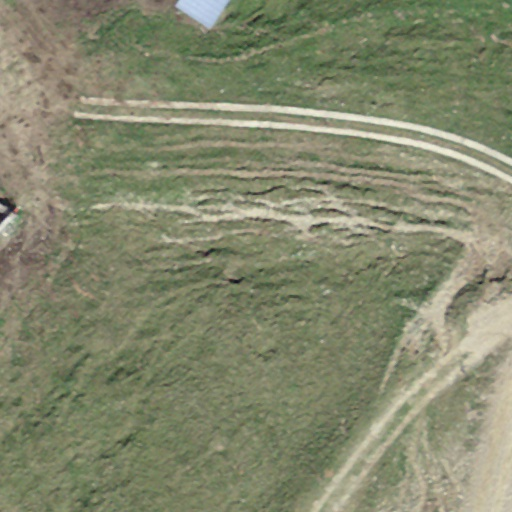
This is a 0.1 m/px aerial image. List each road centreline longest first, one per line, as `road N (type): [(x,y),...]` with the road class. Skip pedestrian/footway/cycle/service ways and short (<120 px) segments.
road 1 (track): [(511,175),(401,133),(87,111)]
road 2 (track): [(322,511),(415,387),(476,336),(511,319)]
